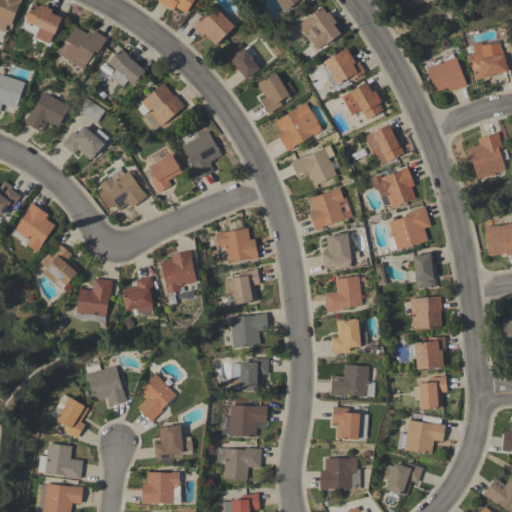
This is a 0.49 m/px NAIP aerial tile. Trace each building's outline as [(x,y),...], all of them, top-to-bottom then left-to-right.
[(0,0),(20,0),(19,5),(18,4),(10,26),(4,23),(1,30),(0,29),(0,0)] [(193,0),(184,14),(174,7),(172,10),(157,0),(193,0)] [(304,0),(300,3),(298,0),(285,11),(276,0),(304,0)] [(52,9),(50,12),(61,17),(54,34),(44,29),(40,38),(28,33),(29,31),(24,28),(25,26),(23,25),(25,21),(24,21),(31,3),(39,7),(40,4),(52,9)] [(336,22),(333,24),(340,33),(324,44),(311,25),(314,22),(308,15),(321,6),(326,13),(328,11),(336,22)] [(234,26),(215,45),(204,34),(201,36),(191,25),(203,13),(206,15),(215,7),(234,26)] [(106,38),(97,53),(94,51),(82,69),(73,63),(72,65),(56,55),(75,26),(87,34),(86,35),(90,37),(94,30),(106,38)] [(235,66),(234,67),(224,53),(229,49),(229,50),(239,42),(259,68),(249,76),(250,77),(245,80),(235,66)] [(472,70),(471,70),(470,64),(472,64),(471,62),(468,62),(467,55),(474,54),(472,44),(481,42),(481,45),(499,42),(501,54),(503,54),(505,64),(506,64),(508,72),(490,75),(490,76),(474,79),(472,70)] [(109,75),(115,69),(107,63),(119,48),(144,70),(132,84),(127,80),(122,86),(109,75)] [(365,72),(350,81),(347,77),(346,77),(350,84),(339,90),(336,85),(332,87),(322,68),(326,66),(323,61),(346,48),(353,61),(357,59),(365,72)] [(455,57),(466,85),(449,92),(447,87),(435,92),(426,68),(455,57)] [(288,95),(279,101),(281,105),(267,113),(259,100),(264,97),(256,83),(275,72),(288,95)] [(0,73),(24,82),(15,108),(2,103),(0,109),(0,73)] [(340,96),(365,82),(371,92),(374,90),(381,101),(378,103),(383,110),(366,120),(360,109),(351,115),(340,96)] [(162,83),(173,96),(174,95),(184,106),(160,126),(148,111),(142,115),(136,108),(142,104),(140,101),(162,83)] [(69,106),(57,127),(46,121),(41,132),(23,122),(31,108),(33,109),(42,91),(69,106)] [(78,110),(86,98),(104,110),(96,122),(78,110)] [(296,108),(295,108),(305,102),(322,130),(312,135),(312,134),(293,146),(294,147),(287,152),(276,134),(280,131),(274,121),(296,108)] [(378,166),(363,136),(388,124),(398,146),(399,146),(403,153),(378,166)] [(93,134),(97,129),(107,137),(103,142),(104,144),(93,157),(92,156),(89,160),(77,149),(73,154),(61,144),(73,131),(76,133),(83,125),(93,134)] [(207,131),(221,155),(208,162),(213,170),(198,178),(192,168),(193,168),(181,146),(207,131)] [(467,148),(479,144),(477,138),(497,132),(499,137),(498,137),(502,148),(498,149),(505,170),(495,173),(495,175),(490,176),(490,175),(477,179),(467,148)] [(314,185),(309,175),(298,180),(289,161),(294,159),(294,160),(306,154),(307,155),(329,145),(334,155),(328,158),(336,175),(314,185)] [(171,153),(181,172),(168,180),(170,185),(157,192),(149,179),(153,176),(148,166),(171,153)] [(130,208),(127,203),(117,210),(114,205),(108,209),(96,193),(102,189),(98,184),(108,177),(106,175),(118,166),(123,173),(127,171),(129,173),(132,171),(134,175),(132,177),(141,190),(142,190),(146,196),(130,208)] [(377,190),(373,188),(369,178),(380,174),(381,177),(401,169),(400,169),(406,166),(414,185),(410,187),(415,198),(390,208),(388,203),(383,205),(377,190)] [(17,199),(22,202),(15,212),(10,208),(12,205),(11,205),(9,208),(7,206),(0,216),(1,217),(0,218),(0,184),(3,180),(11,185),(9,188),(20,196),(17,199)] [(308,211),(312,210),(308,198),(331,190),(331,189),(338,187),(343,200),(338,201),(344,219),(321,227),(321,228),(314,230),(308,211)] [(13,229),(27,210),(26,209),(31,202),(47,214),(44,218),(54,225),(40,245),(41,245),(36,252),(25,244),(28,240),(13,229)] [(392,237),(390,237),(389,233),(391,232),(387,222),(408,215),(407,212),(418,208),(424,206),(430,226),(423,228),(427,240),(396,250),(392,237)] [(511,222),(511,254),(505,255),(505,253),(488,256),(484,227),(511,222)] [(249,239),(254,238),(258,258),(250,260),(249,259),(226,263),(223,245),(218,246),(215,233),(223,231),(223,232),(247,228),(249,239)] [(350,260),(351,267),(338,269),(338,266),(323,268),(320,252),(327,251),(325,235),(347,232),(350,260)] [(46,252),(50,255),(59,244),(71,254),(67,259),(79,268),(70,280),(72,282),(68,286),(65,284),(61,289),(41,273),(46,268),(39,262),(46,252)] [(190,250),(191,258),(190,258),(195,282),(191,283),(193,290),(178,294),(178,291),(166,294),(164,286),(165,286),(160,262),(171,260),(170,255),(190,250)] [(430,288),(430,287),(416,289),(411,256),(423,254),(429,253),(432,269),(433,269),(435,287),(430,288)] [(374,264),(382,263),(385,284),(377,285),(374,264)] [(259,284),(253,285),(256,300),(235,304),(232,291),(225,292),(223,280),(241,277),(240,272),(256,268),(259,284)] [(362,305),(342,308),(342,310),(325,312),(323,293),(335,291),(334,278),(358,275),(362,305)] [(150,276),(153,292),(150,293),(152,305),(151,305),(152,311),(143,312),(138,313),(137,308),(125,311),(120,289),(136,286),(134,279),(150,276)] [(111,280),(109,295),(108,294),(104,323),(74,318),(78,288),(91,290),(93,278),(111,280)] [(409,298),(440,296),(441,310),(439,311),(441,327),(412,330),(409,298)] [(229,317),(260,314),(260,313),(266,313),(267,329),(258,330),(259,345),(232,348),(229,317)] [(511,348),(505,350),(500,318),(511,316),(511,348)] [(360,346),(349,347),(349,352),(332,353),(330,337),(337,337),(335,321),(339,321),(339,320),(357,318),(360,346)] [(416,370),(415,356),(411,357),(410,344),(413,344),(413,343),(427,341),(427,338),(444,336),(445,351),(441,351),(443,367),(416,370)] [(239,362),(251,362),(251,358),(268,358),(267,374),(261,374),(260,391),(239,390),(239,362)] [(86,373),(85,367),(97,364),(99,370),(115,365),(121,390),(122,389),(125,401),(109,406),(107,397),(93,401),(85,374),(86,373)] [(368,366),(367,382),(374,382),(373,397),(346,395),(346,396),(330,395),(331,375),(343,376),(344,364),(368,366)] [(175,395),(161,409),(162,410),(150,421),(137,407),(145,399),(137,390),(155,373),(175,395)] [(419,400),(413,400),(412,387),(418,386),(418,383),(429,382),(429,377),(445,376),(446,392),(441,392),(442,408),(420,410),(419,400)] [(69,397),(87,408),(79,421),(84,424),(76,438),(72,436),(72,435),(62,429),(65,425),(55,419),(69,397)] [(229,405),(254,406),(254,405),(266,406),(265,422),(255,422),(255,436),(228,435),(229,405)] [(366,438),(357,437),(357,440),(335,438),(337,422),(331,422),(332,406),(348,407),(347,413),(368,414),(366,438)] [(511,451),(509,451),(509,452),(501,451),(503,430),(509,431),(510,419),(511,419),(511,451)] [(396,449),(399,433),(405,434),(408,420),(432,424),(432,422),(444,424),(442,441),(433,440),(431,454),(396,449)] [(153,444),(160,443),(158,427),(179,425),(181,441),(191,440),(192,450),(183,451),(183,452),(181,452),(182,456),(155,459),(153,444)] [(47,443),(71,446),(70,459),(82,460),(80,479),(63,477),(63,475),(43,473),(47,443)] [(260,468),(247,467),(246,480),(222,478),(224,448),(244,450),(244,448),(261,449),(260,468)] [(359,488),(326,489),(326,490),(319,490),(319,470),(324,470),(324,458),(349,458),(349,457),(356,457),(356,469),(359,469),(359,488)] [(394,463),(404,466),(406,462),(422,468),(417,482),(411,480),(406,495),(401,494),(401,495),(385,489),(394,463)] [(170,472),(179,472),(178,485),(179,485),(179,496),(172,496),(172,504),(149,503),(149,504),(141,504),(141,483),(146,483),(146,472),(170,472)] [(504,485),(511,476),(511,511),(509,511),(496,503),(495,504),(486,497),(486,498),(482,494),(495,478),(504,485)] [(42,511),(45,483),(70,487),(70,485),(82,487),(80,504),(71,503),(69,511),(42,511)] [(222,511),(222,502),(242,500),(242,494),(258,493),(259,509),(254,509),(254,511),(222,511)]
